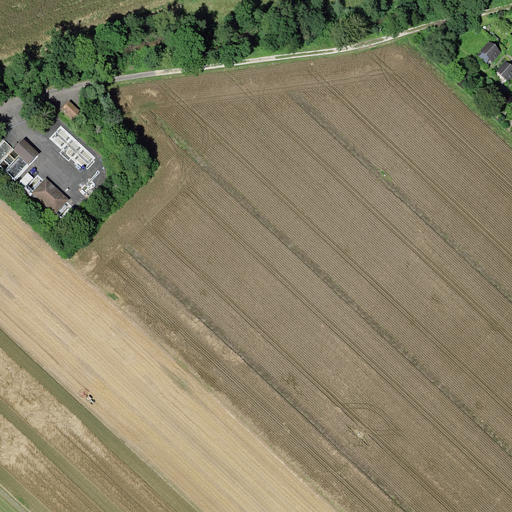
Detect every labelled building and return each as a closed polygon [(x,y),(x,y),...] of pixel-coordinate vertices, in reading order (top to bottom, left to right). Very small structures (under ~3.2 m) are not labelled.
[(492,61),(499,54),(488,44),(481,51),(476,56),(486,65),(488,61),(490,63),(492,61)] [(507,81),(511,76),(511,70),(504,64),(497,71),(507,81)] [(75,122),(80,117),(67,104),(60,111),(65,116),(67,114),(75,122)] [(22,144),(14,152),(28,165),(35,156),(22,144)] [(64,202),(44,183),(33,195),(54,213),(64,202)] [(91,221),(87,217),(82,223),(86,226),(91,221)]
